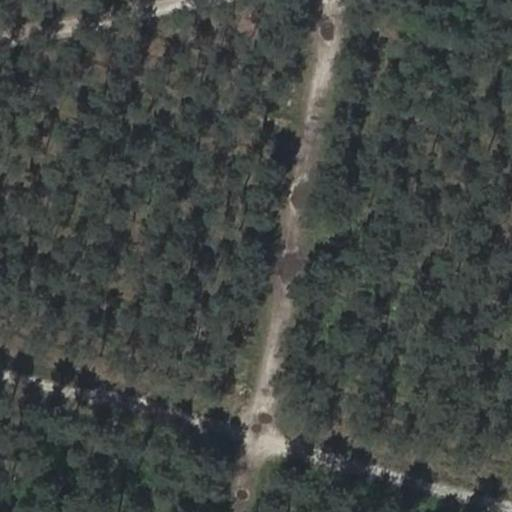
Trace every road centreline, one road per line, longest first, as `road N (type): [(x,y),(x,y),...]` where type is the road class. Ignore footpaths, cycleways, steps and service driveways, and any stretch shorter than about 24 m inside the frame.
road 1 (track): [(511,502),(0,368)]
road 2 (track): [(326,0),(238,511)]
road 3 (track): [(183,0),(0,39)]
